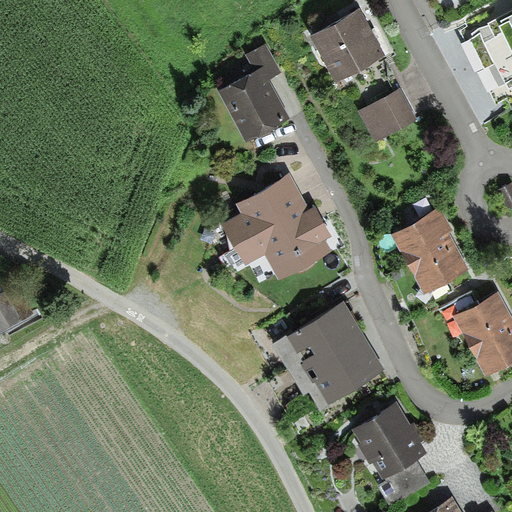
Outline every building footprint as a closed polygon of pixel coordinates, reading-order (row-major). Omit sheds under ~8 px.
[(511,0),(499,0),(453,24),(495,105),(511,96),(511,0)] [(312,31),(337,77),(382,52),(357,6),(312,31)] [(262,47),(247,55),(254,70),(259,79),(275,71),(262,47)] [(280,119),(259,79),(254,70),(217,89),(243,138),(280,119)] [(360,107),(376,137),(418,114),(402,85),(360,107)] [(309,202),(291,169),(238,198),(244,209),(227,219),(248,258),(266,248),(279,272),(298,262),(301,268),(314,261),(311,256),(329,246),(323,235),(334,229),(317,198),(309,202)] [(511,203),(511,189),(508,182),(494,190),(504,208),(511,203)] [(433,211),(390,233),(419,290),(462,268),(433,211)] [(18,282),(0,292),(0,302),(5,311),(11,322),(34,310),(18,282)] [(511,321),(496,292),(452,315),(482,372),(511,356),(511,321)] [(386,364),(344,294),(271,337),(304,391),(310,388),(320,404),(386,364)] [(423,450),(394,400),(350,426),(359,442),(355,445),(366,463),(372,459),(381,475),(412,457),(423,450)] [(412,457),(381,475),(372,480),(385,503),(425,480),(412,457)] [(458,511),(449,496),(421,511),(458,511)]
